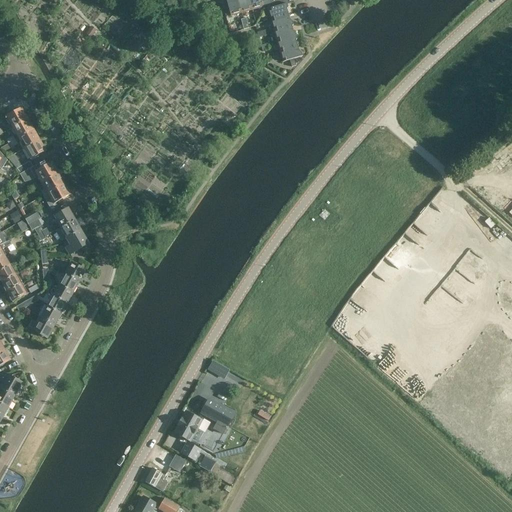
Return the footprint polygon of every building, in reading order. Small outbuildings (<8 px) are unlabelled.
[(225,0),(231,16),(241,13),(237,0),(225,0)] [(237,0),(241,13),(252,10),(248,0),(237,0)] [(248,0),(252,10),(263,7),(261,2),(266,0),(248,0)] [(272,5),(266,6),(270,20),(288,15),(287,10),(288,8),(287,5),(287,4),(283,6),(277,7),(275,0),(271,0),(270,1),(272,5)] [(288,15),(270,20),(273,31),(293,25),(292,22),(290,20),(288,15)] [(293,25),(273,31),(276,41),(296,36),(295,32),(293,31),(292,26),(293,26),(293,25)] [(96,30),(91,26),(86,34),(91,38),(96,30)] [(296,36),(276,41),(279,52),(297,46),(296,41),(297,39),(296,36)] [(297,46),(279,52),(282,62),(290,60),(291,67),(296,66),(294,59),(302,57),(301,53),(299,51),(297,46)] [(6,117),(5,118),(9,125),(7,126),(10,130),(13,128),(27,120),(21,109),(13,114),(13,112),(5,116),(6,117)] [(27,120),(13,128),(19,138),(33,130),(27,120)] [(33,130),(19,138),(25,149),(39,141),(33,130)] [(39,141),(25,149),(32,161),(39,157),(38,155),(45,151),(39,141)] [(30,162),(17,169),(20,174),(33,167),(30,162)] [(33,167),(20,174),(20,175),(25,183),(36,179),(35,178),(38,176),(42,183),(57,174),(51,164),(47,166),(46,165),(41,168),(38,164),(33,167)] [(57,174),(42,183),(45,190),(42,192),(44,196),(63,185),(57,174)] [(48,194),(44,196),(50,206),(55,203),(58,201),(59,202),(66,199),(65,198),(69,195),(63,185),(48,194)] [(12,188),(8,190),(12,198),(16,196),(12,188)] [(16,207),(12,201),(6,204),(10,211),(16,207)] [(55,217),(61,228),(75,220),(68,209),(55,217)] [(18,211),(10,216),(15,224),(18,223),(23,220),(18,211)] [(34,211),(24,217),(28,224),(29,226),(39,220),(36,216),(34,211)] [(39,220),(29,226),(32,231),(35,230),(41,241),(46,239),(39,227),(41,226),(38,220),(39,220)] [(75,220),(61,228),(56,230),(63,241),(66,239),(81,231),(75,220)] [(81,231),(66,239),(70,246),(65,248),(69,256),(77,251),(75,248),(87,242),(81,231)] [(1,245),(0,245),(0,258),(6,255),(3,249),(11,245),(9,241),(1,246),(1,245)] [(6,255),(0,258),(0,270),(11,264),(6,255)] [(11,264),(0,270),(0,278),(2,282),(17,274),(11,264)] [(72,264),(65,275),(79,282),(85,271),(72,264)] [(22,278),(28,275),(25,270),(19,273),(22,278)] [(17,274),(2,282),(7,292),(22,283),(17,274)] [(65,275),(59,286),(73,293),(79,282),(65,275)] [(22,283),(7,292),(13,302),(28,293),(22,283)] [(59,286),(53,297),(67,304),(73,293),(59,286)] [(36,296),(26,302),(29,306),(38,301),(36,296)] [(53,297),(47,308),(61,315),(67,304),(53,297)] [(26,302),(16,307),(19,312),(29,306),(26,302)] [(47,308),(41,319),(54,326),(61,315),(47,308)] [(28,329),(36,333),(47,339),(54,326),(41,319),(40,318),(37,324),(32,322),(28,329)] [(0,352),(0,365),(10,360),(4,350),(0,352)] [(0,389),(1,390),(14,397),(21,386),(10,380),(11,378),(3,373),(0,378),(0,380),(4,382),(0,389)] [(1,390),(0,391),(0,403),(8,408),(14,397),(1,390)] [(202,412),(228,427),(234,415),(209,401),(202,412)] [(0,403),(0,417),(2,419),(8,408),(0,403)] [(179,426),(175,434),(189,441),(192,435),(196,433),(198,430),(197,426),(201,420),(187,413),(183,420),(182,419),(178,426),(179,426)] [(213,429),(223,434),(226,429),(216,423),(213,429)] [(200,451),(187,443),(182,454),(194,461),(200,451)] [(179,473),(186,462),(176,456),(169,467),(179,473)] [(210,472),(215,465),(204,459),(200,466),(210,472)] [(163,493),(168,484),(163,480),(165,476),(152,469),(145,482),(163,493)] [(163,511),(181,511),(183,511),(178,507),(179,506),(163,497),(157,508),(163,511)] [(135,511),(153,511),(157,505),(143,498),(135,511)]
